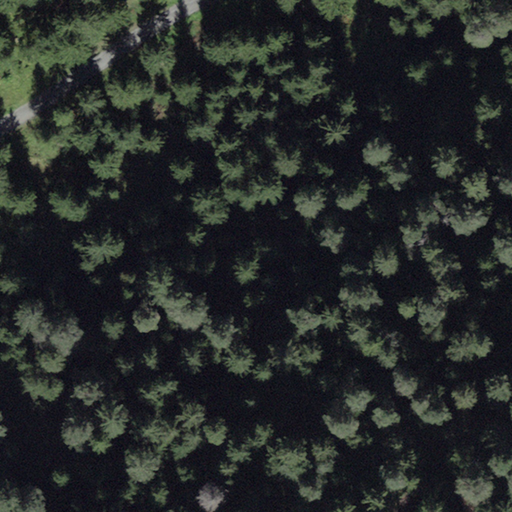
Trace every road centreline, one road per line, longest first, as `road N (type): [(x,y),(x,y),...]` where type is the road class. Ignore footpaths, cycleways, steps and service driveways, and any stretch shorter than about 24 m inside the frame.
road 1 (track): [(0,123),(199,0)]
road 2 (track): [(511,428),(402,511)]
